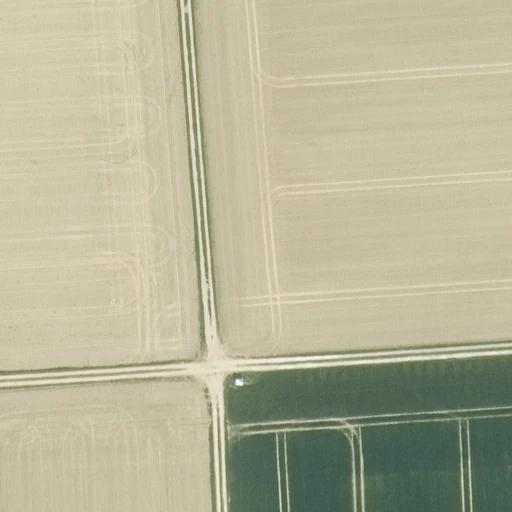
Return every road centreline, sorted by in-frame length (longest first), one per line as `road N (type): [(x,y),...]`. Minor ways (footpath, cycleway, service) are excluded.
road 1 (track): [(511,349),(0,383)]
road 2 (track): [(216,511),(185,0)]
